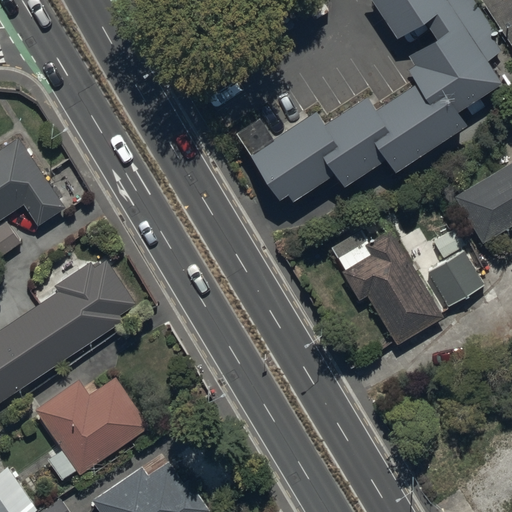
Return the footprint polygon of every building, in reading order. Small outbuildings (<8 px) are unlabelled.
[(510,64),(469,0),(365,0),(412,73),(369,101),(352,74),(244,142),(282,201),(333,168),(340,178),(382,151),(389,163),(461,117),(451,101),(510,64)] [(511,0),(484,0),(511,43),(511,0)] [(51,184),(19,135),(0,147),(0,217),(24,202),(38,223),(65,205),(51,184)] [(511,157),(455,191),(483,239),(511,222),(511,157)] [(0,224),(0,256),(23,241),(8,220),(0,224)] [(446,310),(391,226),(371,239),(361,224),(331,244),(347,269),(344,271),(360,295),(365,292),(398,342),(446,310)] [(447,259),(429,270),(449,302),(485,279),(463,245),(467,242),(456,225),(434,239),(447,259)] [(107,256),(94,265),(89,258),(54,282),(58,288),(0,327),(0,400),(125,317),(122,312),(138,301),(107,256)] [(46,421),(81,473),(152,426),(117,374),(91,391),(81,377),(37,406),(46,421)] [(476,476),(459,486),(475,511),(511,511),(511,414),(458,447),(476,476)] [(171,458),(149,472),(143,462),(93,495),(104,511),(208,511),(215,508),(193,473),(185,479),(171,458)] [(0,470),(0,511),(31,511),(38,508),(9,465),(0,470)] [(40,511),(72,511),(63,497),(40,511)]
